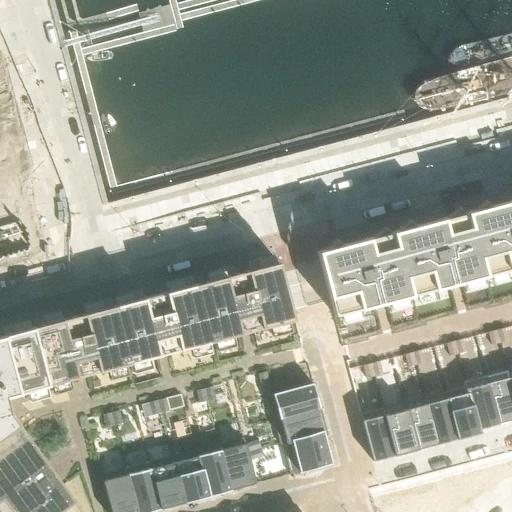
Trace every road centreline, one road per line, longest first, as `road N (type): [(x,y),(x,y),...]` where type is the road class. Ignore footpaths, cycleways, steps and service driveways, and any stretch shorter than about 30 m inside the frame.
road 1 (unknown): [(65,427),(137,396),(323,358)]
road 2 (residential): [(355,483),(511,441)]
road 3 (residential): [(318,336),(355,483)]
